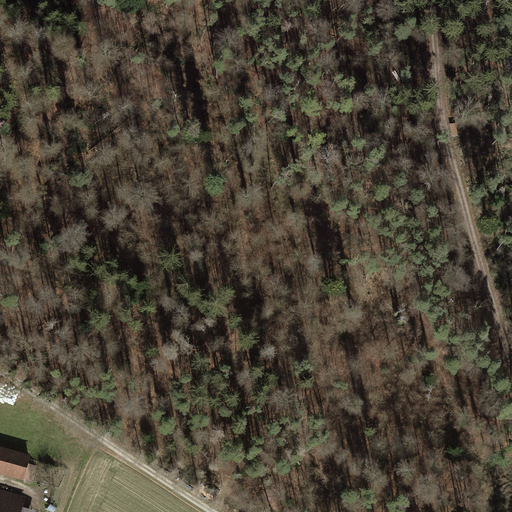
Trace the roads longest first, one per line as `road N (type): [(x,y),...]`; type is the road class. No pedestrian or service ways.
road 1 (track): [(433,0),(456,170),(511,358)]
road 2 (track): [(0,373),(211,511)]
